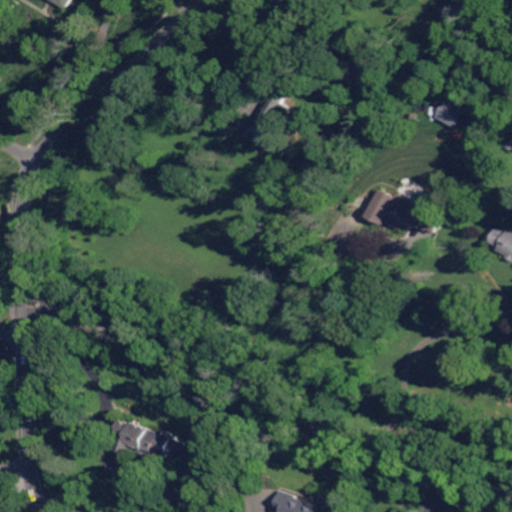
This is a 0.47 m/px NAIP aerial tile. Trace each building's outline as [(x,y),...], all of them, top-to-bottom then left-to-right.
[(76,0),(72,9),(56,0),(76,0)] [(335,49),(322,43),(325,38),(311,32),(315,20),(342,32),(335,49)] [(383,95),(362,86),(374,59),(394,68),(383,95)] [(460,130),(439,118),(450,98),(471,110),(460,130)] [(278,152),(251,136),(258,125),(259,127),(274,101),(299,116),(278,152)] [(398,197),(399,194),(424,206),(411,230),(405,227),(403,231),(388,223),(387,225),(370,217),(384,190),(398,197)] [(511,233),(511,231),(511,258),(511,257),(511,255),(502,250),(504,247),(493,242),(501,227),(511,233)] [(335,265),(328,261),(334,251),(341,255),(335,265)] [(143,374),(134,370),(140,356),(149,360),(143,374)] [(133,424),(134,422),(176,438),(166,464),(146,456),(132,451),(131,456),(115,450),(122,433),(118,431),(122,420),(133,424)] [(186,452),(177,449),(180,439),(190,443),(186,452)] [(326,506),(329,496),(345,502),(341,511),(279,511),(287,490),(304,496),(303,498),(326,506)]
